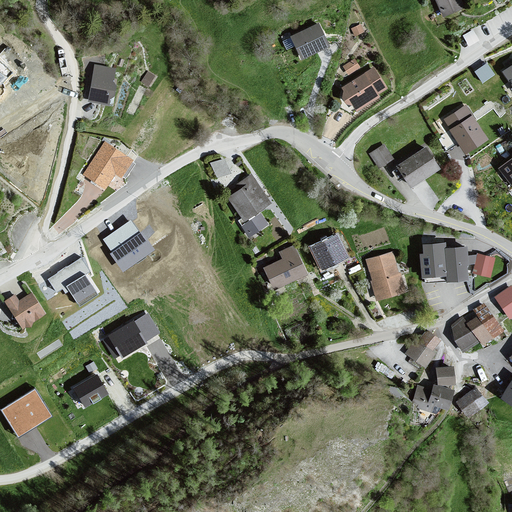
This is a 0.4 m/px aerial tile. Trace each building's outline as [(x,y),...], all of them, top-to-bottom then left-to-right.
[(461,0),(435,0),(444,18),(465,8),(461,0)] [(317,22),(288,35),(300,59),(321,50),(315,38),(323,34),(317,22)] [(363,26),(353,32),(358,41),(369,35),(363,26)] [(355,61),(343,68),(350,79),(362,71),(355,61)] [(475,72),(483,83),(495,74),(487,63),(475,72)] [(511,85),(511,65),(503,71),(511,85)] [(119,70),(98,67),(92,104),(113,107),(119,70)] [(377,70),(343,90),(357,113),(391,93),(377,70)] [(157,78),(147,73),(142,84),(152,89),(157,78)] [(468,106),(445,121),(467,156),(491,142),(468,106)] [(106,142),(85,175),(109,190),(117,177),(124,182),(137,162),(106,142)] [(385,146),(370,156),(380,171),(395,162),(385,146)] [(427,146),(398,165),(413,188),(442,169),(427,146)] [(226,155),(211,158),(215,175),(230,172),(226,155)] [(511,160),(499,170),(511,189),(511,160)] [(238,223),(251,240),(269,227),(261,215),(274,205),(250,174),(232,187),(236,194),(228,200),(242,219),(238,223)] [(101,240),(123,271),(155,249),(133,218),(101,240)] [(339,237),(313,248),(324,272),(349,260),(339,237)] [(420,253),(422,283),(467,280),(466,263),(474,263),(472,272),(491,276),(496,256),(477,252),(476,254),(467,255),(467,244),(445,246),(445,240),(422,242),(423,252),(420,253)] [(283,261),(265,269),(275,290),(308,276),(295,248),(280,254),(283,261)] [(393,251),(364,260),(377,301),(406,292),(393,251)] [(81,256),(47,278),(56,290),(61,286),(65,292),(69,289),(79,305),(98,292),(84,272),(89,268),(81,256)] [(511,290),(511,288),(496,299),(511,320),(511,319),(511,290)] [(37,294),(11,309),(26,333),(51,317),(37,294)] [(478,317),(492,338),(504,330),(486,304),(475,312),(478,317)] [(159,332),(148,313),(134,321),(133,319),(107,334),(121,357),(147,341),(146,340),(159,332)] [(478,317),(468,324),(483,344),(492,338),(478,317)] [(479,342),(463,319),(452,326),(454,338),(464,352),(479,342)] [(426,329),(408,353),(427,368),(439,354),(434,351),(442,341),(426,329)] [(456,365),(439,368),(441,385),(458,382),(456,365)] [(96,373),(73,387),(84,406),(107,392),(96,373)] [(511,381),(503,397),(511,401),(511,381)] [(433,389),(417,385),(411,406),(437,414),(442,408),(449,410),(455,390),(434,385),(433,389)] [(478,386),(459,402),(472,417),(491,402),(478,386)] [(35,389),(1,410),(19,438),(52,416),(35,389)]
